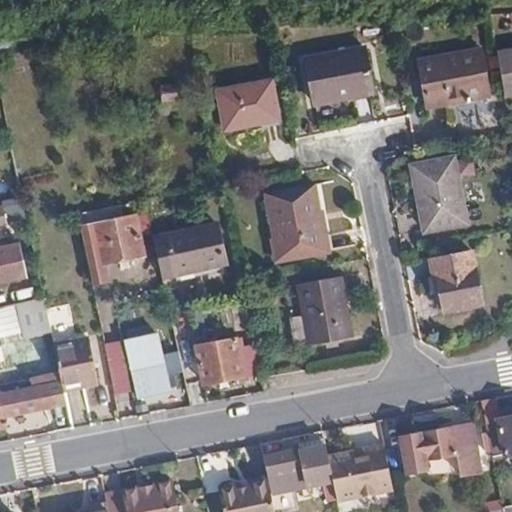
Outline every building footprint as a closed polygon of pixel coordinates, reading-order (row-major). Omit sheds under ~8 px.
[(373,90),(365,45),(307,56),(315,100),(373,90)] [(511,92),(511,46),(490,52),(499,95),(511,92)] [(486,98),(479,52),(423,62),(430,108),(486,98)] [(281,121),(275,81),(221,92),(228,130),(281,121)] [(179,85),(136,85),(136,102),(179,102),(179,85)] [(428,230),(468,223),(457,160),(421,166),(428,210),(425,210),(428,230)] [(326,251),(315,185),(266,194),(276,259),(326,251)] [(135,211),(132,200),(79,210),(92,279),(106,276),(104,258),(142,249),(138,229),(135,211)] [(26,201),(6,206),(9,220),(29,215),(26,201)] [(0,222),(9,220),(6,206),(5,204),(0,204),(0,222)] [(145,209),(135,211),(138,229),(149,227),(145,209)] [(227,264),(219,224),(168,233),(176,273),(227,264)] [(0,279),(25,274),(18,240),(0,243),(0,279)] [(483,304),(474,254),(432,261),(435,278),(439,278),(444,311),(483,304)] [(353,338),(343,277),(300,286),(311,345),(353,338)] [(52,329),(45,293),(14,300),(21,327),(24,335),(52,329)] [(2,303),(9,330),(21,327),(14,300),(2,303)] [(161,354),(157,331),(128,339),(138,393),(169,387),(163,354),(161,354)] [(238,335),(197,343),(205,381),(246,373),(238,335)] [(62,378),(64,387),(99,380),(89,336),(55,342),(60,367),(62,378)] [(113,390),(130,386),(122,343),(105,346),(113,390)] [(4,412),(67,401),(64,387),(62,378),(60,367),(30,374),(32,383),(0,387),(0,424),(7,424),(4,412)] [(511,415),(486,421),(493,457),(511,453),(511,415)] [(482,472),(473,424),(403,438),(409,475),(429,471),(427,461),(458,455),(462,476),(482,472)] [(328,439),(301,443),(302,447),(306,464),(308,473),(310,483),(336,477),(331,454),(328,439)] [(356,450),(331,454),(336,477),(340,499),(394,490),(385,444),(368,447),(370,456),(358,458),(356,450)] [(306,464),(302,447),(265,454),(269,472),(306,464)] [(370,456),(368,447),(356,450),(358,458),(370,456)] [(269,481),(263,452),(212,464),(218,492),(269,481)] [(302,474),(305,483),(310,483),(308,473),(302,474)] [(104,493),(108,511),(179,511),(173,479),(104,493)] [(108,511),(104,493),(104,491),(91,493),(89,484),(71,488),(72,498),(61,500),(63,511),(108,511)] [(46,492),(36,493),(39,511),(47,511),(49,507),(46,492)]
